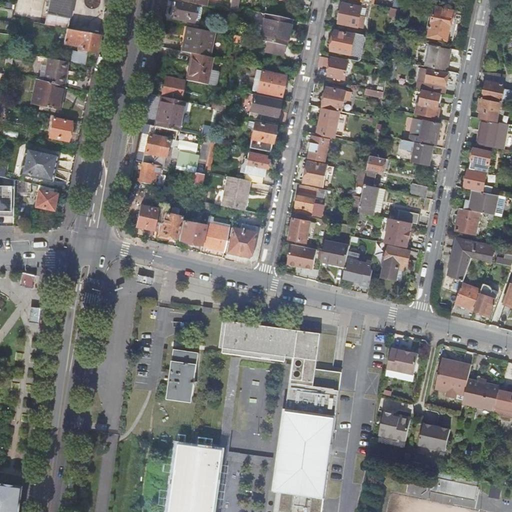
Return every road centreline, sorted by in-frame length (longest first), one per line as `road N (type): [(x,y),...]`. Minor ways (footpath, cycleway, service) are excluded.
road 1 (residential): [(418,320),(485,0)]
road 2 (residential): [(321,0),(263,282)]
road 3 (secondary): [(56,511),(101,250)]
road 4 (secondary): [(130,0),(77,255)]
road 5 (secondary): [(77,255),(39,511)]
road 6 (secondary): [(101,250),(152,0)]
road 7 (residential): [(101,250),(140,251),(263,282)]
road 8 (residential): [(263,282),(418,320)]
road 9 (unknown): [(167,258),(151,397)]
